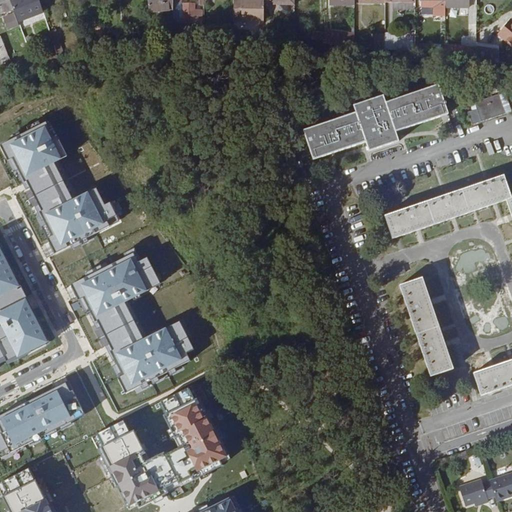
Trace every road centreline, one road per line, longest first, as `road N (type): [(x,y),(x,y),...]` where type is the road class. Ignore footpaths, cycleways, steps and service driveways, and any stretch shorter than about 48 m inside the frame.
road 1 (residential): [(411,434),(325,190),(507,128)]
road 2 (residential): [(0,393),(76,349),(0,212)]
